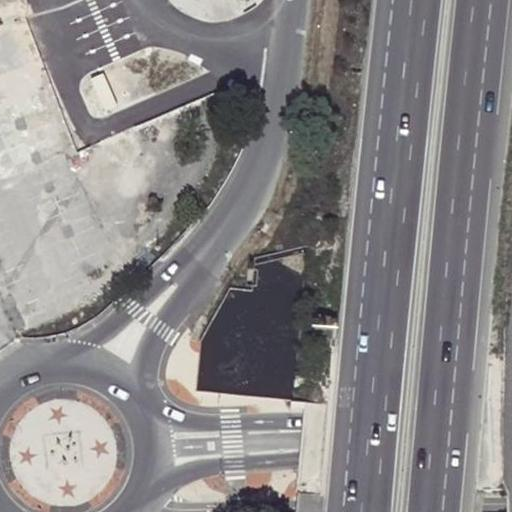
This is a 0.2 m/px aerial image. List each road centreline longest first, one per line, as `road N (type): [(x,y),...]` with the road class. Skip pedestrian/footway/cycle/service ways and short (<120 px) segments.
road 1 (motorway): [(417,0),(367,511)]
road 2 (motorway): [(437,511),(485,0)]
road 3 (tertiary): [(136,504),(208,468),(511,450)]
road 4 (tertiary): [(511,416),(183,422),(149,434)]
road 5 (unclassified): [(232,222),(282,104),(293,0)]
road 6 (unclassified): [(232,222),(143,307),(55,371)]
road 7 (unclassified): [(149,434),(168,344),(232,222)]
road 8 (tertiary): [(149,434),(123,392),(103,379),(55,371)]
